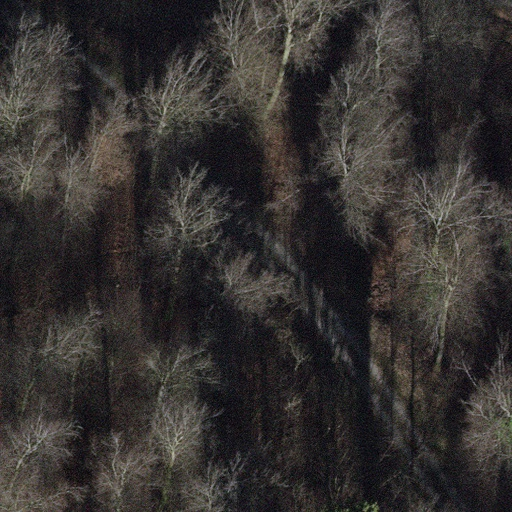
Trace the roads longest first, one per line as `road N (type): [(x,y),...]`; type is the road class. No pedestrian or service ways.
road 1 (track): [(468,511),(371,370),(58,23),(22,0)]
road 2 (track): [(511,75),(407,0)]
